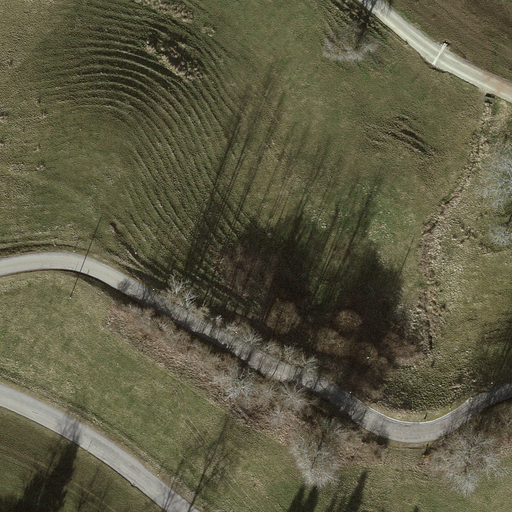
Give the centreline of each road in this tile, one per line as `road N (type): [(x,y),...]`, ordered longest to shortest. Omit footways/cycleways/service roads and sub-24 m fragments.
road 1 (tertiary): [(0,394),(102,449),(176,511)]
road 2 (track): [(511,95),(408,35),(367,0)]
